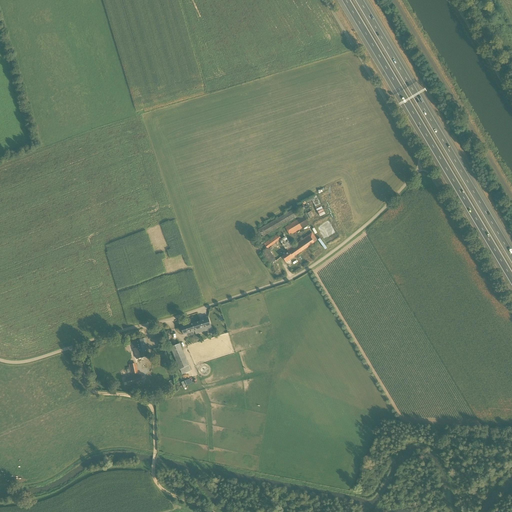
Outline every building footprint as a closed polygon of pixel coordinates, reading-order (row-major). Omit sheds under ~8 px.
[(262,237),(298,217),(293,210),(258,230),(262,237)] [(290,236),(309,224),(304,216),(285,227),(290,236)] [(286,262),(293,258),(293,257),(317,240),(312,233),(287,250),(288,252),(282,256),(286,262)] [(277,234),(264,244),(268,249),(281,239),(277,234)] [(269,248),(262,253),(270,264),(277,260),(269,248)] [(204,332),(212,329),(208,317),(200,319),(200,321),(181,327),(183,335),(195,331),(203,329),(204,332)] [(141,358),(148,356),(144,342),(146,342),(145,338),(132,342),(137,358),(141,357),(141,358)] [(180,370),(189,366),(180,344),(171,347),(180,370)] [(131,375),(138,373),(135,363),(129,365),(131,375)] [(137,384),(142,383),(140,376),(126,379),(127,386),(137,384)]
